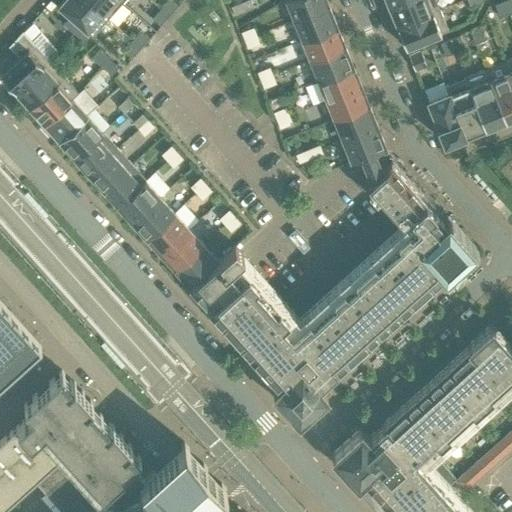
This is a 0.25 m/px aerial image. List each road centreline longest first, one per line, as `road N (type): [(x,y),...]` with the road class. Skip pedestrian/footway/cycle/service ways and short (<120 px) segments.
road 1 (residential): [(0,132),(293,456)]
road 2 (residential): [(293,456),(511,263)]
road 3 (residential): [(414,148),(359,0)]
road 4 (residential): [(414,148),(511,252)]
